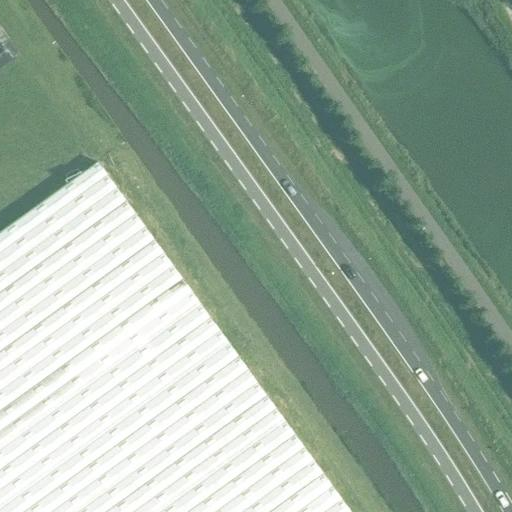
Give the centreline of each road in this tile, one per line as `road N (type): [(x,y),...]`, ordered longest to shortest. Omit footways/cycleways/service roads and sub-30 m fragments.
road 1 (primary): [(114,0),(475,511)]
road 2 (primary): [(509,511),(443,404),(151,0)]
